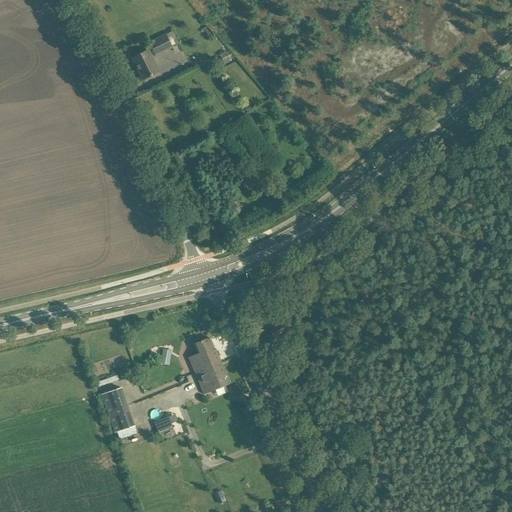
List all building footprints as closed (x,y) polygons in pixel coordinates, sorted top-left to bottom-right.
[(159,71),(153,57),(174,47),(168,34),(151,43),(154,49),(150,51),(149,49),(132,58),(143,79),(159,71)] [(244,183),(249,193),(278,179),(273,169),(244,183)] [(230,203),(235,215),(241,213),(236,201),(230,203)] [(271,329),(274,336),(286,331),(283,324),(271,329)] [(192,366),(195,373),(221,363),(216,349),(214,349),(209,337),(193,344),(197,354),(189,357),(192,366)] [(162,353),(160,363),(169,364),(170,354),(162,353)] [(221,363),(195,373),(204,394),(221,388),(230,384),(221,363)] [(117,375),(97,380),(100,392),(120,387),(117,375)] [(102,394),(116,432),(135,425),(121,387),(102,394)] [(255,407),(248,409),(252,420),(259,418),(255,407)] [(154,422),(159,434),(173,428),(168,416),(156,421),(154,422)] [(221,490),(214,493),(218,503),(225,500),(221,490)]
